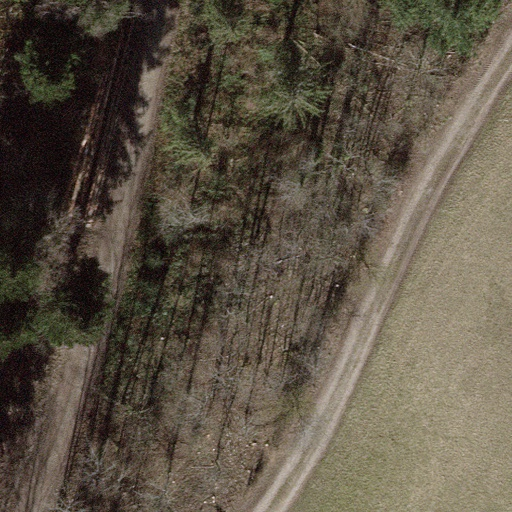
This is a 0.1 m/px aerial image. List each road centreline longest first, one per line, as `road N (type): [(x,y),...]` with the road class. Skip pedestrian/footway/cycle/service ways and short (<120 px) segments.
road 1 (track): [(150,0),(93,321),(18,511)]
road 2 (track): [(275,511),(445,174),(511,62)]
